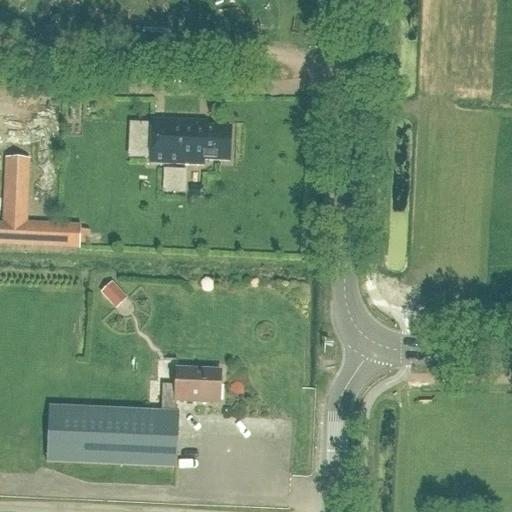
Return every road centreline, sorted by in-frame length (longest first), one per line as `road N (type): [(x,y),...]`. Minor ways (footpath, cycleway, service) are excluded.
road 1 (secondary): [(373,344),(354,328),(343,278),(357,0)]
road 2 (secondary): [(330,511),(338,403),(373,344)]
road 3 (tertiary): [(511,353),(373,344)]
